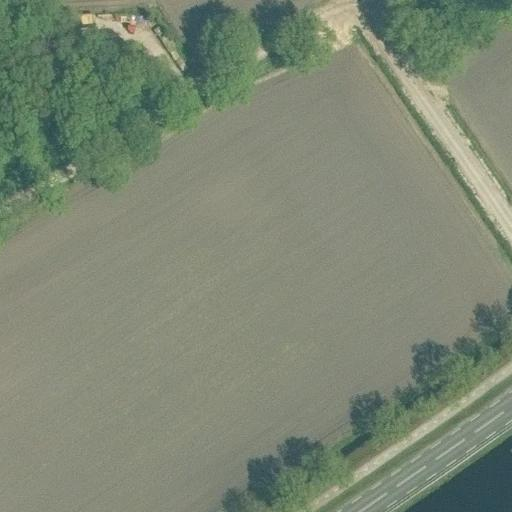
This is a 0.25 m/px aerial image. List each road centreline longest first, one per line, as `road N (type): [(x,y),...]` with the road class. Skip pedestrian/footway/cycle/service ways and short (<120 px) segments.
road 1 (track): [(0,208),(280,40),(360,8)]
road 2 (unclassified): [(511,231),(360,8),(371,0)]
road 3 (primary): [(360,511),(511,405)]
